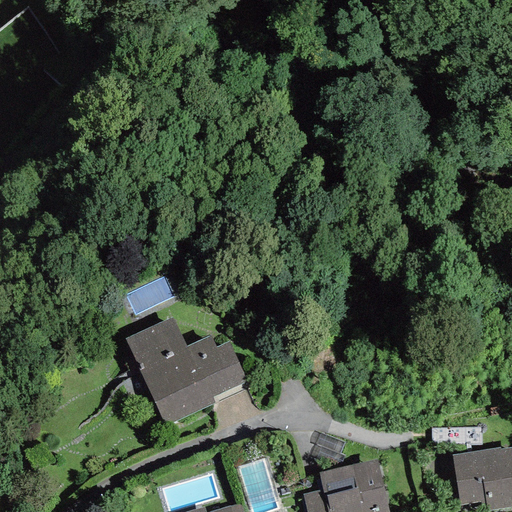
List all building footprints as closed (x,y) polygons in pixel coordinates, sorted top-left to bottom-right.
[(172,317),(124,339),(165,427),(215,405),(212,398),(246,383),(228,343),(216,348),(210,336),(186,347),(172,317)] [(511,506),(511,447),(500,450),(500,447),(451,454),(459,505),(480,502),(482,511),(511,506)] [(252,509),(278,503),(267,456),(241,462),(252,509)] [(387,511),(376,460),(318,472),(322,490),(302,494),(306,511),(387,511)] [(211,511),(204,511),(203,507),(187,511),(242,511),(239,503),(211,511)]
